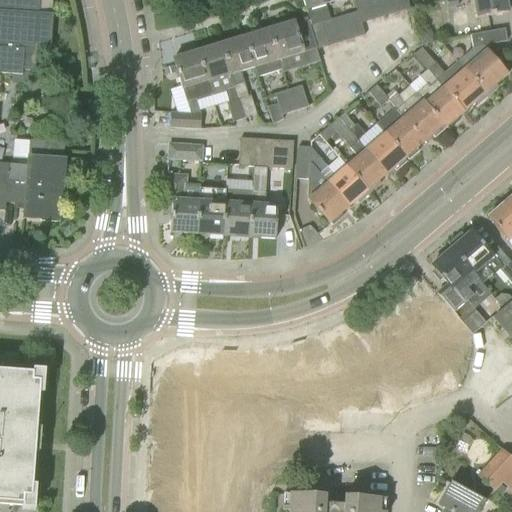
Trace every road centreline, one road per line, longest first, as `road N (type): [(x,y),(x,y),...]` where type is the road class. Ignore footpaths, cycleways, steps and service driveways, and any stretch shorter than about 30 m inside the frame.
road 1 (tertiary): [(147,318),(244,321),(299,311),(372,274),(511,154)]
road 2 (tertiary): [(511,126),(360,255),(292,286),(151,287)]
road 3 (unclassified): [(121,242),(125,112),(111,0)]
road 4 (residential): [(404,511),(406,424),(468,400),(511,440)]
road 5 (residential): [(102,334),(95,511)]
road 6 (residential): [(113,511),(124,335)]
